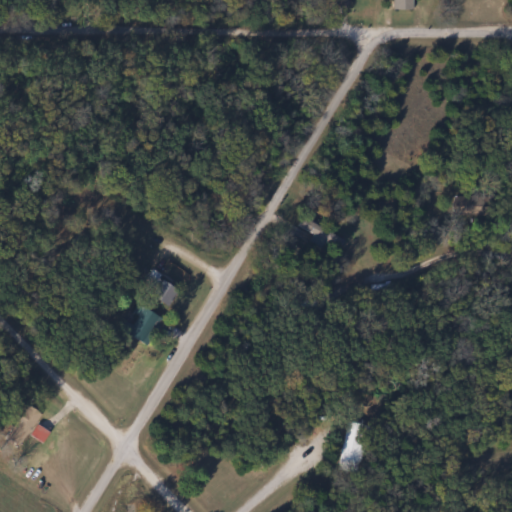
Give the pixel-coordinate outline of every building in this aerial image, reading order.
[(391,0),(391,10),(411,10),(411,0),(391,0)] [(448,213),(468,216),(470,198),(450,196),(448,213)] [(343,242),(301,218),(297,227),(338,250),(343,242)] [(167,309),(175,291),(153,281),(145,298),(167,309)] [(117,328),(138,344),(155,319),(140,309),(128,326),(122,321),(117,328)] [(17,448),(39,415),(24,406),(2,438),(17,448)] [(339,468),(354,470),(357,436),(342,434),(339,468)]
